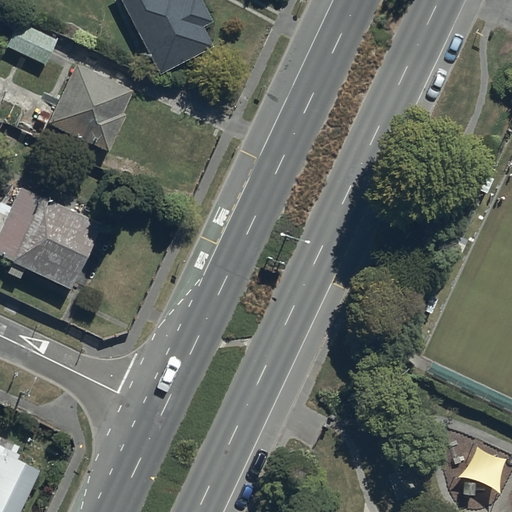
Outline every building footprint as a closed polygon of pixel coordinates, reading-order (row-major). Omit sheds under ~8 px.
[(116,0),(157,79),(212,51),(202,31),(211,27),(197,0),(187,0),(186,1),(186,0),(116,0)] [(17,24),(4,49),(44,68),(56,43),(17,24)] [(132,97),(72,70),(46,128),(108,156),(124,121),(121,120),(132,97)] [(17,283),(22,274),(67,296),(99,233),(19,192),(8,214),(0,209),(0,264),(9,269),(5,277),(17,283)] [(0,442),(0,511),(19,511),(35,478),(15,469),(19,460),(16,459),(19,451),(0,442)]
